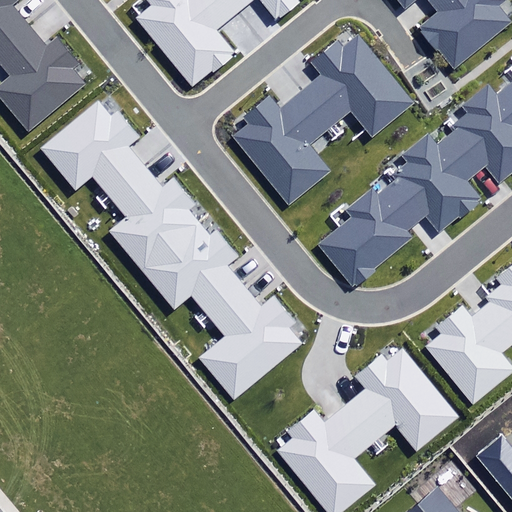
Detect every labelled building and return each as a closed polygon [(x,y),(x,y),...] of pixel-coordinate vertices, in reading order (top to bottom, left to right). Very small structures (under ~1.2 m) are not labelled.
[(0,0),(0,48),(29,25),(13,5),(18,0),(0,0)] [(237,13),(226,0),(147,0),(151,4),(135,17),(192,87),(212,71),(214,73),(233,57),(231,54),(234,52),(217,30),(237,13)] [(226,0),(237,13),(253,0),(260,0),(275,18),(279,15),(281,18),(301,3),(298,0),(226,0)] [(414,0),(397,0),(404,8),(414,0)] [(426,0),(437,12),(420,27),(422,30),(420,31),(437,51),(438,50),(454,69),(511,21),(498,6),(505,0),(426,0)] [(47,46),(29,25),(0,48),(0,64),(10,76),(0,84),(0,98),(29,132),(86,84),(74,69),(80,64),(58,37),(47,46)] [(300,92),(330,129),(351,112),(372,137),(415,103),(359,34),(343,47),(338,40),(310,62),(321,75),(300,92)] [(455,130),(485,166),(499,184),(511,173),(511,81),(497,94),(488,84),(461,106),(467,113),(452,126),(455,130)] [(330,129),(300,92),(280,108),(270,96),(243,118),(248,123),(232,136),(289,205),(331,171),(310,145),(330,129)] [(108,196),(145,166),(129,146),(140,137),(118,111),(111,117),(98,101),(40,148),(75,191),(92,177),(108,196)] [(395,180),(426,216),(439,233),(458,217),(460,219),(480,203),(478,200),(482,197),(468,180),(485,166),(455,130),(438,144),(429,133),(402,155),(409,162),(401,168),(404,172),(395,180)] [(141,270),(199,223),(188,209),(195,204),(174,178),(163,187),(145,166),(108,196),(126,218),(109,231),(141,270)] [(408,231),(426,216),(395,180),(377,194),(372,187),(345,210),(351,217),(318,246),(352,286),(355,284),(357,286),(376,271),(375,269),(413,237),(408,231)] [(207,314),(243,285),(227,266),(239,256),(218,230),(210,236),(199,223),(141,270),(174,310),(192,296),(207,314)] [(511,264),(495,278),(501,285),(485,298),(489,303),(511,330),(511,264)] [(199,359),(233,400),(302,343),(288,327),(295,321),(274,296),(260,307),(243,285),(207,314),(225,337),(199,359)] [(511,365),(502,353),(511,345),(511,330),(489,303),(472,317),(463,305),(436,327),(441,334),(425,346),(473,404),(511,372),(511,365)] [(111,425),(23,320),(0,339),(0,463),(25,443),(65,492),(108,456),(94,439),(111,425)] [(365,388),(345,405),(375,441),(394,425),(416,452),(460,416),(403,348),(387,361),(382,354),(355,376),(365,388)] [(354,458),(375,441),(345,405),(325,421),(314,409),(287,432),(292,438),(276,450),(326,511),(343,511),(377,485),(354,458)] [(511,447),(501,435),(476,456),(511,499),(511,447)] [(407,511),(458,511),(438,487),(407,511)]
